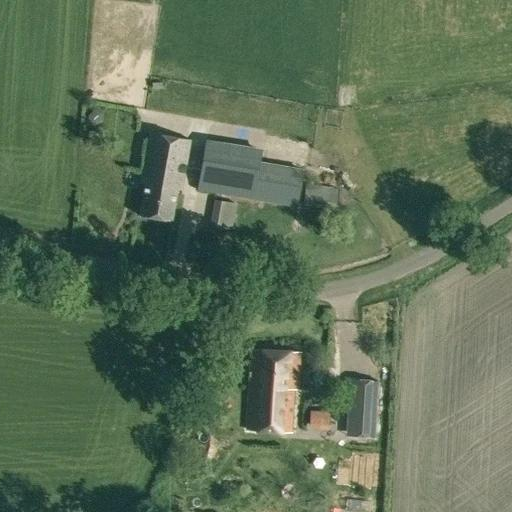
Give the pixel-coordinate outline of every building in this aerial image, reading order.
[(94,109),(88,115),(88,121),(90,124),(95,124),(102,118),(103,113),(99,110),(94,109)] [(139,215),(171,221),(177,189),(181,190),(190,139),(149,132),(140,183),(144,184),(139,215)] [(196,191),(295,208),(303,170),(259,162),(261,148),(204,138),(196,191)] [(301,205),(334,209),(337,188),(304,185),(301,205)] [(246,429),(291,432),(293,389),(297,389),(300,352),(251,349),(246,429)] [(346,436),(375,437),(377,381),(349,379),(346,436)] [(311,410),(312,426),(333,425),(332,408),(311,410)]
